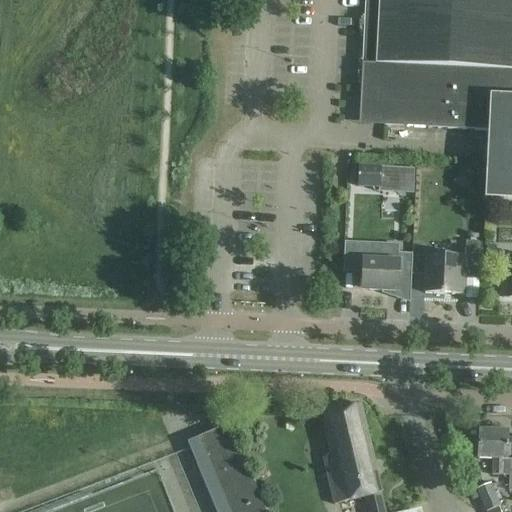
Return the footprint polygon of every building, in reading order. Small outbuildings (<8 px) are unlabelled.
[(511,202),(511,0),(364,0),(360,88),(374,88),(374,85),(385,86),(384,98),(388,99),(387,107),(384,106),(383,129),(487,133),(484,201),(511,202)] [(359,173),(358,188),(379,189),(379,188),(381,188),(397,188),(398,169),(359,167),(359,173)] [(482,243),(465,242),(465,257),(426,255),(424,294),(464,296),(465,279),(480,280),(482,243)] [(487,245),(486,256),(495,257),(496,246),(487,245)] [(412,255),(398,254),(397,262),(362,261),(361,279),(359,288),(371,292),(397,293),(397,283),(409,284),(409,289),(410,289),(412,255)] [(363,498),(366,511),(385,511),(360,405),(322,414),(332,456),(323,459),(334,506),(363,498)] [(264,511),(228,425),(195,440),(205,462),(194,466),(213,511),(264,511)] [(508,433),(478,432),(477,459),(492,460),(492,476),(509,477),(508,491),(511,491),(511,459),(506,460),(508,433)] [(497,501),(490,485),(476,491),(481,501),(485,511),(487,511),(499,508),(499,507),(497,501)]
